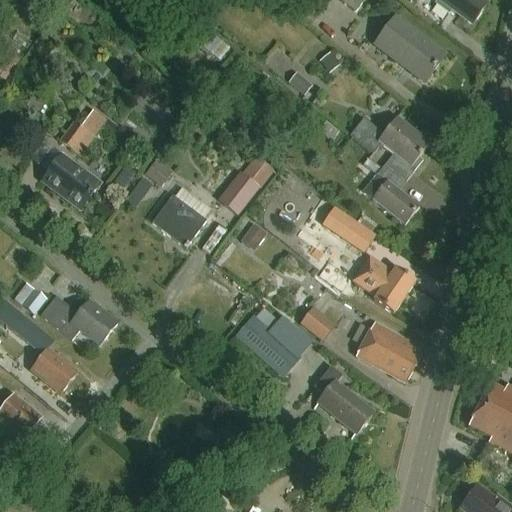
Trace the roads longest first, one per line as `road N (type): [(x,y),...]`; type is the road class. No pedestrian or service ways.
road 1 (residential): [(364,511),(0,218)]
road 2 (secondary): [(411,511),(511,81)]
